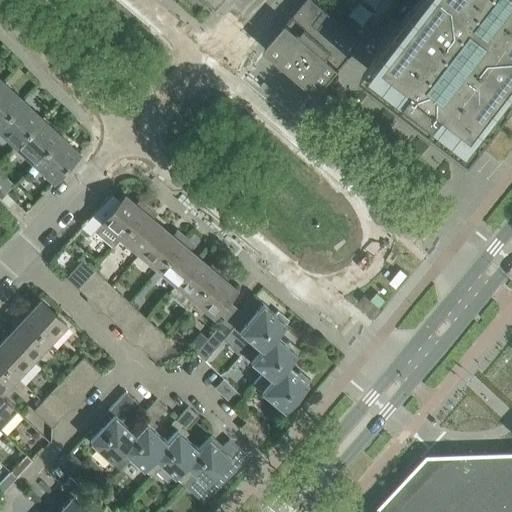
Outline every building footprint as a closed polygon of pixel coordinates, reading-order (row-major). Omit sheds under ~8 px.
[(511,118),(511,0),(395,0),(364,42),(314,0),(306,0),(264,49),(318,94),(358,47),(373,58),(370,62),(365,68),(407,101),(412,94),(418,99),(416,103),(429,113),(432,110),(438,115),(433,121),(475,154),(480,147),(506,113),(511,118)] [(0,123),(22,99),(4,82),(0,85),(0,123)] [(0,130),(15,145),(41,117),(22,99),(0,123),(0,130)] [(34,163),(60,135),(41,117),(15,145),(34,163)] [(54,181),(79,154),(80,153),(60,135),(34,163),(54,181)] [(3,158),(0,162),(0,172),(6,176),(13,165),(3,158)] [(121,238),(148,205),(139,198),(135,203),(125,195),(120,201),(112,194),(81,227),(90,235),(102,222),(121,238)] [(25,211),(15,202),(10,207),(20,217),(25,211)] [(139,253),(162,226),(152,218),(156,213),(148,205),(121,238),(139,253)] [(158,269),(185,237),(176,229),(172,234),(162,226),(139,253),(158,269)] [(176,284),(199,257),(189,249),(193,244),(185,237),(158,269),(176,284)] [(194,300),(221,268),(212,260),(208,265),(199,257),(176,284),(194,300)] [(76,287),(93,268),(83,259),(66,277),(76,287)] [(95,304),(112,285),(103,278),(93,268),(76,287),(95,304)] [(213,316),(236,289),(226,280),(230,275),(221,268),(194,300),(213,316)] [(112,320),(129,302),(120,293),(112,285),(95,304),(112,320)] [(275,334),(285,322),(254,296),(231,323),(252,341),(261,349),(274,334),(275,334)] [(26,305),(19,313),(49,342),(66,324),(40,299),(30,309),(26,305)] [(130,336),(147,318),(129,302),(112,320),(121,329),(130,336)] [(49,342),(19,313),(10,322),(15,326),(6,335),(33,360),(49,342)] [(147,352),(165,335),(155,326),(147,318),(130,336),(138,344),(147,352)] [(206,359),(221,340),(212,332),(196,349),(206,359)] [(285,365),(287,365),(297,353),(275,334),(274,334),(261,349),(252,341),(241,354),(263,372),(272,380),(285,365)] [(33,360),(6,335),(0,341),(0,361),(16,377),(33,360)] [(185,354),(174,343),(165,335),(147,352),(157,361),(185,354)] [(83,356),(74,366),(93,383),(101,374),(83,356)] [(0,394),(16,377),(0,361),(0,394)] [(285,411),(308,383),(287,365),(285,365),(272,380),(263,372),(253,384),(285,411)] [(93,383),(74,366),(66,375),(84,392),(93,383)] [(242,396),(224,378),(215,388),(233,405),(242,396)] [(136,433),(135,433),(119,417),(135,400),(126,391),(108,409),(114,415),(90,441),(120,469),(131,457),(122,449),(136,433)] [(69,409),(51,392),(42,401),(60,418),(69,409)] [(0,423),(14,408),(0,394),(0,423)] [(167,441),(167,440),(150,424),(166,407),(157,398),(140,417),(146,422),(135,433),(136,433),(122,449),(131,457),(152,477),(163,465),(153,456),(167,441)] [(60,418),(42,401),(33,410),(51,428),(60,418)] [(184,462),(198,448),(181,432),(198,414),(188,406),(171,424),(177,429),(167,440),(167,441),(153,456),(163,465),(183,484),(194,472),(184,462)] [(248,419),(240,428),(258,445),(267,436),(248,419)] [(215,491),(248,455),(229,438),(221,447),(209,436),(198,448),(184,462),(194,472),(215,491)] [(511,511),(511,452),(469,454),(447,455),(428,456),(375,511),(511,511)] [(107,511),(70,476),(61,486),(72,497),(58,511),(107,511)]
